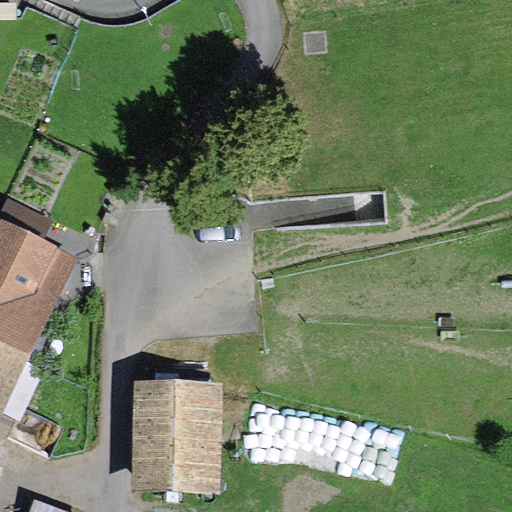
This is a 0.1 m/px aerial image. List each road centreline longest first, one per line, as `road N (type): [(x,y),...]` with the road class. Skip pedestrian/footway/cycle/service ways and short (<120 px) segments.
road 1 (residential): [(114,511),(121,351),(148,190),(188,132),(257,69),(255,0)]
road 2 (trunk): [(0,106),(511,80)]
